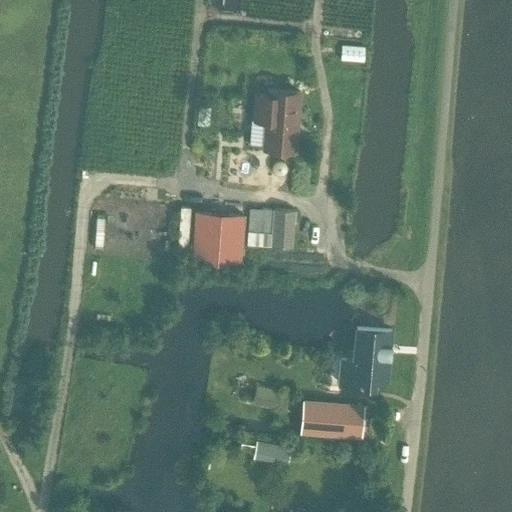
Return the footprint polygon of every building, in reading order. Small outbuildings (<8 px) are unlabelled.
[(342,46),(341,60),(363,62),(364,47),(342,46)] [(253,119),(265,120),(264,147),(295,149),(298,90),(266,89),(266,94),(255,93),(253,119)] [(248,230),(272,232),(273,208),(250,206),(248,230)] [(273,245),(293,247),(296,209),(275,208),(273,245)] [(194,260),(241,263),(244,213),(197,210),(194,260)] [(358,326),(355,359),(342,358),(340,381),(373,385),(374,378),(387,379),(391,329),(358,326)] [(256,385),(252,402),(284,409),(287,395),(275,393),(276,389),(256,385)] [(360,437),(363,404),(303,399),(300,431),(360,437)] [(256,442),(253,457),(286,463),(289,448),(256,442)]
